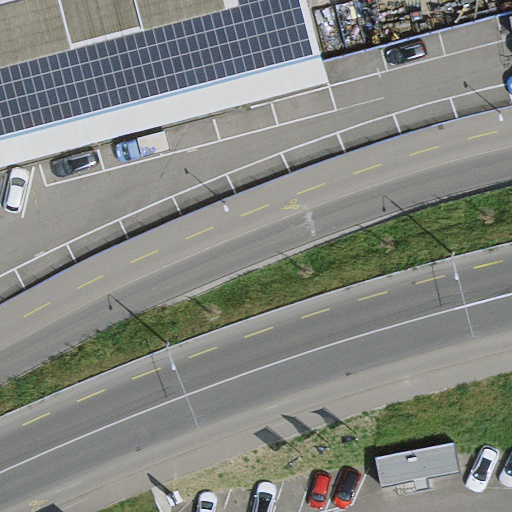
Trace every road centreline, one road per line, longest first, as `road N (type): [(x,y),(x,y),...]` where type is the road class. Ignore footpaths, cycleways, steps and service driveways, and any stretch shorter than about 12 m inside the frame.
road 1 (tertiary): [(511,159),(365,200),(237,248),(0,365)]
road 2 (tertiary): [(0,473),(292,355),(511,294)]
